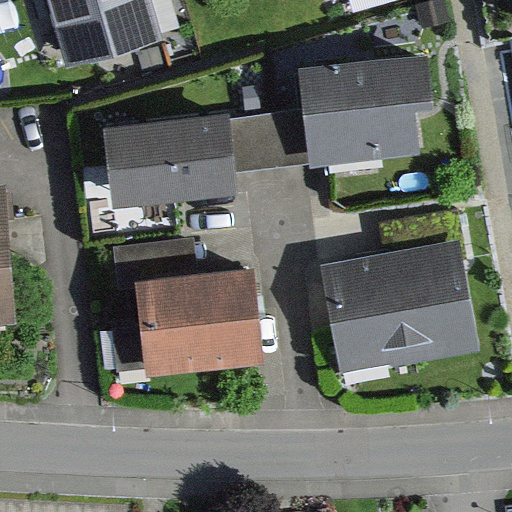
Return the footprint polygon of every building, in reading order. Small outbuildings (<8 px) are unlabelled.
[(160,45),(148,0),(52,0),(70,68),(160,45)] [(427,64),(313,77),(323,165),(416,155),(411,111),(432,108),(427,64)] [(227,124),(110,136),(116,203),(234,191),(227,124)] [(0,320),(14,320),(6,192),(0,192),(0,320)] [(462,252),(337,274),(355,377),(481,354),(462,252)] [(251,275),(132,287),(141,377),(260,365),(251,275)]
